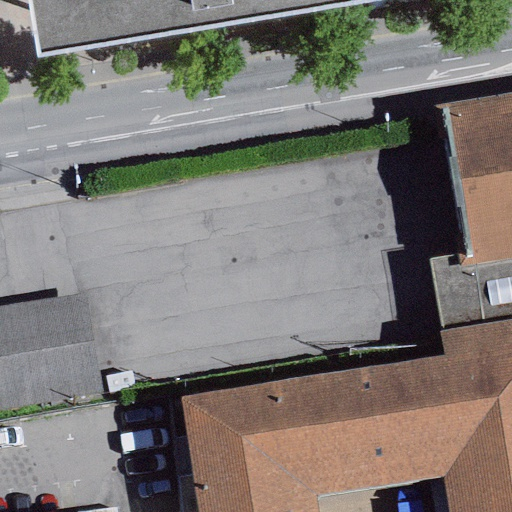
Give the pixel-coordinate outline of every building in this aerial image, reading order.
[(31,0),(35,32),(245,0),(31,0)] [(511,122),(433,135),(455,276),(457,289),(511,280),(511,122)] [(429,282),(444,363),(511,351),(511,280),(457,289),(455,276),(429,282)] [(84,293),(0,307),(0,409),(102,392),(84,293)] [(440,391),(177,434),(190,511),(421,511),(440,509),(440,511),(511,511),(511,351),(444,363),(436,364),(440,391)]
